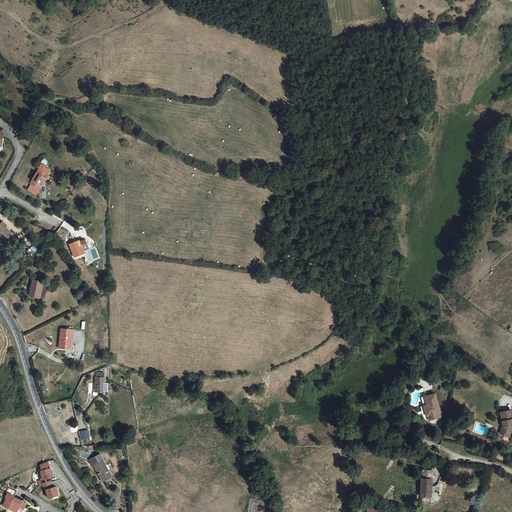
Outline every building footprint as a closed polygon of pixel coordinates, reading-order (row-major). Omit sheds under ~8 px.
[(41,191),(49,175),(40,169),(31,185),(41,191)] [(4,222),(0,226),(0,235),(9,244),(14,238),(11,235),(13,232),(7,227),(8,226),(4,222)] [(86,253),(81,240),(70,244),(76,257),(86,253)] [(34,280),(30,296),(40,299),(44,283),(34,280)] [(58,347),(70,348),(72,328),(60,328),(58,347)] [(89,376),(90,389),(98,388),(97,380),(100,380),(99,375),(89,376)] [(441,412),(436,392),(426,394),(428,404),(424,406),(427,415),(441,412)] [(511,408),(502,410),(505,424),(506,424),(503,432),(510,434),(511,426),(511,408)] [(100,458),(86,466),(89,472),(93,470),(97,476),(105,471),(101,464),(103,463),(100,458)] [(421,494),(420,498),(429,498),(431,477),(430,477),(431,468),(423,467),(420,493),(421,494)] [(50,480),(53,479),(51,471),(41,472),(43,481),(41,481),(42,487),(42,486),(50,485),(51,485),(50,480)] [(56,498),(55,489),(51,490),(50,485),(42,486),(43,492),(45,492),(46,500),(56,498)] [(9,496),(10,494),(4,489),(0,494),(3,495),(0,499),(0,503),(4,506),(5,504),(12,509),(14,506),(16,504),(21,507),(23,503),(19,500),(18,501),(9,496)]
